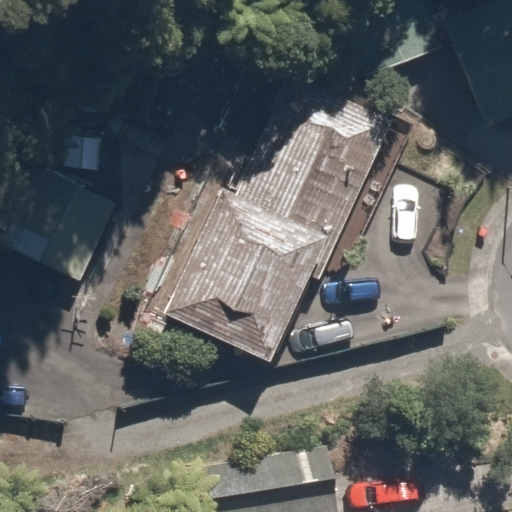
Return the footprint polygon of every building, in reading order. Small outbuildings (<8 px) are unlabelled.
[(437,36),(422,0),(388,0),(357,13),(377,61),(437,36)] [(511,102),(511,0),(440,0),(483,113),(511,102)] [(223,187),(210,181),(149,305),(265,363),(386,121),(299,77),(284,109),(266,101),(223,187)] [(127,187),(42,143),(0,222),(0,235),(79,277),(127,187)] [(190,511),(336,511),(324,442),(182,467),(190,511)]
